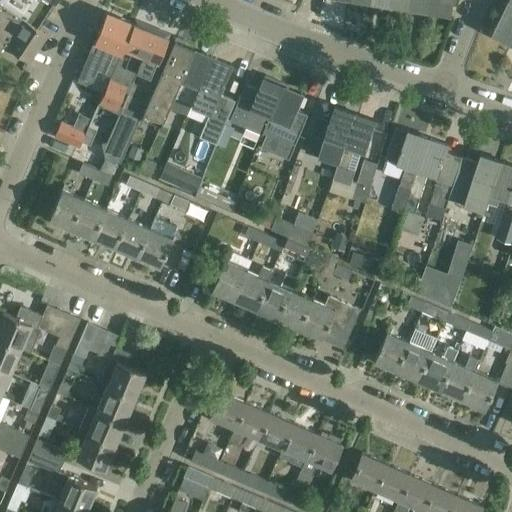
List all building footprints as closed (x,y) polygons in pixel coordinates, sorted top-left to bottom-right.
[(57,0),(0,0),(0,38),(9,44),(7,47),(29,61),(47,34),(39,28),(57,0)] [(409,0),(409,7),(428,10),(430,0),(409,0)] [(451,0),(430,0),(428,10),(449,14),(451,0)] [(511,39),(511,0),(508,0),(492,33),(510,43),(511,39)] [(121,54),(134,23),(107,12),(94,42),(95,43),(87,63),(86,63),(74,91),(91,98),(96,86),(91,84),(98,69),(101,70),(110,49),(120,53),(121,54)] [(120,53),(99,103),(121,112),(109,145),(125,152),(130,139),(140,118),(152,89),(133,81),(137,72),(149,77),(156,61),(158,62),(168,38),(168,37),(169,34),(136,20),(135,23),(134,23),(121,54),(120,53)] [(153,90),(152,89),(140,118),(160,127),(174,96),(193,48),(194,44),(176,37),(175,40),(174,40),(153,90)] [(211,55),(193,48),(174,96),(191,103),(199,86),(211,55)] [(199,86),(191,103),(210,111),(199,136),(217,144),(235,100),(218,94),(231,64),(211,55),(199,86)] [(237,103),(231,119),(244,125),(245,125),(247,121),(264,128),(282,85),(275,82),(276,79),(265,75),(264,77),(263,77),(258,90),(245,85),(237,103)] [(266,134),(261,147),(289,159),(299,133),(307,114),(295,109),(302,93),(282,85),(264,128),(262,133),(266,134)] [(305,152),(338,163),(354,113),(335,106),(330,122),(316,117),(305,152)] [(374,119),(354,113),(338,163),(332,179),(350,185),(355,169),(348,167),(354,148),(364,151),(374,119)] [(62,123),(56,136),(79,147),(82,141),(88,127),(91,120),(79,115),(73,128),(62,123)] [(95,131),(88,127),(82,141),(90,144),(95,131)] [(402,211),(426,136),(407,130),(407,132),(396,128),(386,157),(397,160),(396,163),(404,166),(390,207),(402,211)] [(447,143),(426,136),(402,211),(401,211),(411,215),(417,196),(418,196),(426,172),(437,176),(428,203),(445,208),(448,198),(461,158),(444,152),(447,143)] [(133,145),(128,156),(139,160),(144,149),(133,145)] [(485,201),(498,160),(480,154),(477,161),(461,156),(461,158),(448,198),(482,209),(485,201)] [(105,159),(100,169),(111,174),(115,163),(105,159)] [(146,159),(140,173),(150,177),(156,163),(146,159)] [(356,181),(369,185),(376,163),(363,159),(356,181)] [(511,190),(511,164),(498,160),(485,201),(495,205),(499,195),(509,199),(511,190)] [(193,196),(202,177),(166,162),(159,178),(180,187),(179,190),(193,196)] [(93,179),(97,169),(82,163),(78,172),(93,179)] [(97,169),(93,179),(107,185),(111,176),(97,169)] [(126,184),(139,190),(143,181),(130,176),(126,184)] [(167,191),(157,187),(143,181),(139,190),(154,196),(163,200),(167,191)] [(199,185),(196,194),(233,209),(237,201),(199,185)] [(71,229),(84,199),(62,189),(48,219),(71,229)] [(188,200),(173,193),(169,203),(184,209),(188,200)] [(106,208),(84,199),(71,229),(93,238),(106,208)] [(510,242),(511,235),(511,208),(506,206),(496,237),(510,242)] [(115,248),(128,218),(106,208),(93,238),(115,248)] [(274,219),(261,213),(257,223),(270,229),(274,219)] [(150,227),(128,218),(115,248),(137,257),(150,227)] [(311,234),(274,218),(270,229),(306,245),(311,234)] [(244,235),(258,241),(262,232),(248,226),(244,235)] [(160,267),(168,249),(173,237),(150,227),(137,257),(160,267)] [(262,232),(258,241),(272,247),(280,251),(284,241),(276,238),(262,232)] [(336,235),(332,247),(343,251),(347,238),(336,235)] [(284,241),(280,251),(287,254),(302,260),(307,252),(309,246),(287,237),(284,241)] [(234,300),(247,270),(251,259),(229,249),(224,260),(211,290),(234,300)] [(307,252),(302,260),(316,267),(320,257),(307,252)] [(182,256),(178,267),(185,270),(190,259),(182,256)] [(368,257),(364,268),(379,273),(382,261),(368,257)] [(351,270),(336,264),(337,263),(329,260),(325,270),(347,279),(351,270)] [(429,265),(420,289),(451,301),(459,277),(429,265)] [(259,275),(247,270),(234,300),(256,309),(269,279),(272,271),(262,266),(259,275)] [(278,319),(291,289),(296,277),(286,273),(281,285),(269,279),(256,309),(278,319)] [(313,299),(291,289),(278,319),(300,328),(313,299)] [(324,304),(313,299),(300,328),(322,338),(330,321),(344,328),(354,306),(328,295),(324,304)] [(406,305),(421,311),(425,301),(411,295),(406,305)] [(429,315),(443,321),(447,311),(439,308),(425,301),(421,311),(414,327),(422,331),(429,315)] [(38,326),(40,327),(49,331),(58,309),(47,304),(42,315),(38,326)] [(0,337),(30,350),(40,327),(38,326),(42,315),(20,305),(15,316),(3,311),(0,318),(0,337)] [(58,309),(49,331),(59,335),(69,314),(58,309)] [(369,309),(364,320),(371,323),(376,312),(369,309)] [(468,321),(454,315),(447,311),(443,321),(464,330),(468,321)] [(69,314),(59,335),(71,340),(80,319),(69,314)] [(482,327),(468,321),(464,330),(479,336),(479,335),(487,339),(490,330),(482,327)] [(89,348),(98,326),(87,322),(78,343),(87,347),(89,348)] [(492,331),(490,330),(487,339),(488,339),(486,345),(500,352),(502,346),(510,349),(505,362),(511,364),(511,332),(495,325),(492,331)] [(109,331),(98,326),(89,348),(100,353),(109,331)] [(120,336),(109,331),(100,353),(111,357),(116,346),(120,336)] [(373,361),(396,371),(409,341),(386,331),(373,361)] [(363,334),(360,344),(371,348),(375,339),(363,334)] [(29,351),(30,350),(0,337),(0,366),(11,371),(21,347),(29,351)] [(421,346),(409,341),(396,371),(418,380),(431,350),(434,343),(424,339),(421,346)] [(448,345),(443,356),(431,350),(418,380),(440,390),(453,360),(458,349),(448,345)] [(131,353),(116,346),(111,357),(106,368),(113,371),(107,385),(135,397),(146,373),(126,364),(131,353)] [(462,399),(475,369),(479,359),(469,355),(465,365),(453,360),(440,390),(462,399)] [(50,388),(60,364),(53,360),(51,360),(49,360),(39,383),(50,388)] [(0,394),(1,395),(11,371),(0,366),(0,394)] [(475,369),(462,399),(484,409),(498,379),(475,369)] [(62,380),(57,391),(66,395),(70,384),(62,380)] [(38,384),(40,385),(36,395),(30,408),(39,412),(50,388),(39,383),(38,384)] [(125,421),(135,397),(107,385),(97,409),(125,421)] [(210,416),(235,427),(246,401),(221,390),(210,416)] [(0,396),(1,395),(0,394),(0,421),(0,422),(10,400),(0,396)] [(270,411),(246,401),(235,427),(229,441),(240,445),(245,432),(258,437),(270,411)] [(52,403),(47,414),(56,418),(60,407),(52,403)] [(125,421),(97,409),(89,405),(79,429),(87,433),(115,445),(125,421)] [(23,418),(34,423),(39,413),(27,408),(23,418)] [(294,422),(270,411),(258,437),(282,448),(294,422)] [(30,434),(0,422),(0,421),(0,434),(25,445),(30,434)] [(317,432),(294,422),(282,448),(279,456),(290,460),(293,453),(306,458),(317,432)] [(306,458),(300,471),(313,476),(318,463),(331,469),(334,461),(342,443),(340,442),(342,438),(330,433),(328,437),(317,432),(306,458)] [(76,457),(86,461),(104,469),(115,445),(87,433),(76,457)] [(0,434),(0,447),(20,456),(25,445),(0,434)] [(37,437),(32,448),(62,461),(67,450),(37,437)] [(57,473),(62,461),(32,448),(27,460),(57,473)] [(191,460),(209,468),(215,471),(220,460),(195,450),(191,460)] [(375,489),(386,462),(362,452),(350,478),(375,489)] [(9,458),(5,468),(14,471),(18,461),(9,458)] [(215,471),(238,481),(243,470),(220,460),(215,471)] [(410,473),(386,462),(375,489),(399,499),(410,473)] [(208,487),(212,476),(188,466),(184,477),(208,487)] [(267,481),(250,473),(243,470),(238,481),(262,491),(267,481)] [(422,509),(434,483),(410,473),(399,499),(394,510),(398,511),(405,511),(409,504),(422,509)] [(0,476),(0,486),(6,489),(10,479),(1,474),(0,476)] [(68,475),(58,500),(85,511),(86,511),(97,488),(68,475)] [(215,490),(232,497),(236,486),(218,479),(214,489),(215,490)] [(275,484),(267,481),(262,491),(287,502),(291,491),(275,484)] [(16,510),(21,499),(26,501),(31,488),(18,482),(12,495),(7,506),(16,510)] [(448,511),(457,493),(434,483),(422,509),(428,511),(448,511)] [(260,496),(236,486),(232,497),(238,500),(255,508),(260,496)] [(320,511),(324,505),(299,494),(291,491),(287,502),(310,511),(320,511)] [(457,493),(448,511),(478,511),(482,505),(457,493)] [(282,511),(284,507),(260,496),(255,508),(263,511),(262,511),(282,511)] [(183,511),(187,502),(175,497),(168,511),(183,511)] [(85,511),(58,500),(52,511),(85,511)]
